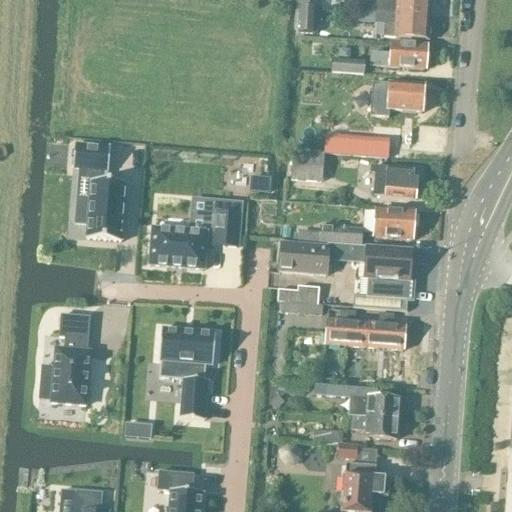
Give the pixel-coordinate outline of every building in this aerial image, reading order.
[(359,0),(358,0),(357,13),(358,13),(373,14),(373,12),(428,17),(429,6),(431,5),(431,0),(380,0),(380,1),(371,1),(359,0)] [(300,9),(299,36),(307,36),(307,22),(313,22),(314,10),(300,9)] [(357,13),(357,24),(372,25),(372,26),(384,27),(384,38),(395,39),(427,41),(427,37),(429,36),(429,30),(428,28),(428,17),(373,12),(373,14),(358,13),(357,13)] [(424,72),(426,47),(390,44),(389,55),(370,54),(369,68),(424,72)] [(364,63),(332,61),(331,73),(363,76),(364,63)] [(372,84),(369,118),(387,120),(388,112),(421,114),(422,113),(425,110),(426,102),(423,98),(423,88),(372,84)] [(388,142),(347,139),(346,158),(387,161),(388,142)] [(76,148),(74,171),(78,171),(75,209),(74,227),(87,228),(86,241),(120,243),(121,231),(124,186),(104,185),(105,173),(107,173),(109,151),(76,148)] [(293,154),(291,180),(318,182),(321,182),(321,179),(323,157),(312,156),(312,155),(293,154)] [(412,181),(413,172),(371,168),(371,173),(375,174),(373,195),(415,199),(416,182),(412,181)] [(153,230),(150,267),(204,272),(206,244),(238,247),(241,205),(210,203),(207,234),(153,230)] [(414,213),(376,211),(374,239),(412,241),(414,213)] [(320,246),(320,244),(360,247),(361,231),(321,228),(321,234),(298,232),(297,244),(320,246)] [(277,276),(281,276),(327,280),(328,263),(365,266),(364,280),(367,280),(366,299),(411,302),(412,282),(409,281),(411,253),(368,250),(368,249),(327,246),(327,248),(283,245),(279,245),(277,276)] [(277,305),(279,305),(317,307),(319,290),(297,289),(296,294),(277,292),(277,305)] [(280,316),(321,318),(322,308),(280,306),(280,316)] [(325,346),(345,348),(348,313),(340,312),(339,322),(327,321),(325,346)] [(348,313),(345,348),(364,349),(366,324),(354,323),(355,313),(348,313)] [(366,324),(364,349),(383,350),(386,315),(378,315),(378,325),(366,324)] [(386,315),(383,350),(403,352),(405,327),(393,326),(393,316),(386,315)] [(40,369),(37,403),(51,404),(85,407),(90,355),(85,354),(89,320),(61,318),(60,339),(64,339),(63,352),(56,351),(54,370),(40,369)] [(211,367),(214,336),(162,332),(159,363),(162,363),(161,379),(184,381),(181,419),(203,421),(206,384),(203,384),(204,366),(211,367)] [(348,418),(351,418),(366,419),(398,421),(399,401),(359,398),(360,391),(329,389),(328,397),(340,398),(349,399),(348,418)] [(269,412),(272,413),(278,413),(278,405),(270,404),(269,412)] [(396,441),(398,421),(366,419),(351,418),(350,431),(365,432),(364,439),(396,441)] [(312,445),(342,446),(342,434),(313,433),(312,445)] [(278,461),(285,469),(294,469),(301,463),(302,453),(296,447),(286,446),(279,452),(278,461)] [(356,447),(339,446),(338,460),(355,461),(356,447)] [(345,465),(341,511),(369,511),(371,496),(388,498),(389,481),(375,480),(376,468),(345,465)] [(158,474),(156,493),(169,494),(168,511),(199,511),(201,496),(191,495),(192,477),(158,474)] [(99,511),(101,496),(75,494),(73,511),(99,511)]
